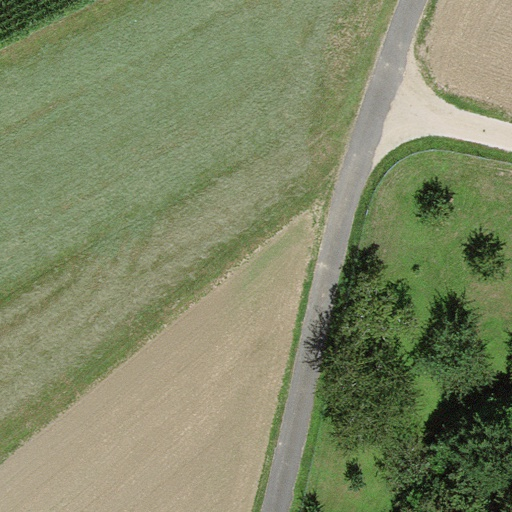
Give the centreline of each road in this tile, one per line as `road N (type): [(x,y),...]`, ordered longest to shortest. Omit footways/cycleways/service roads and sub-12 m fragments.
road 1 (track): [(246,511),(387,118),(446,0)]
road 2 (track): [(387,118),(511,145)]
